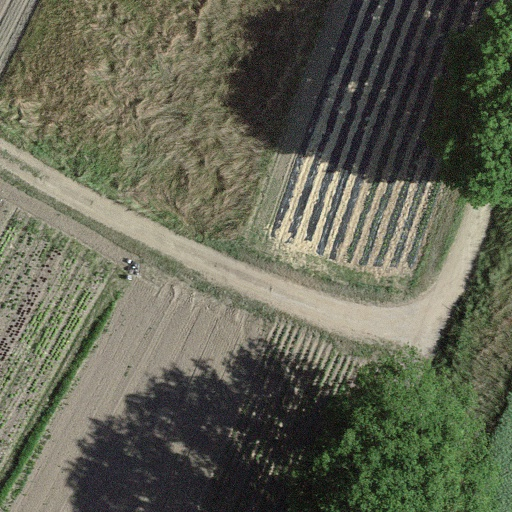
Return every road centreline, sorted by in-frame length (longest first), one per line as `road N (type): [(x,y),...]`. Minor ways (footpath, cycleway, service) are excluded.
road 1 (track): [(0,151),(225,269),(386,322),(443,327)]
road 2 (track): [(511,135),(443,327)]
road 3 (track): [(443,327),(359,511)]
